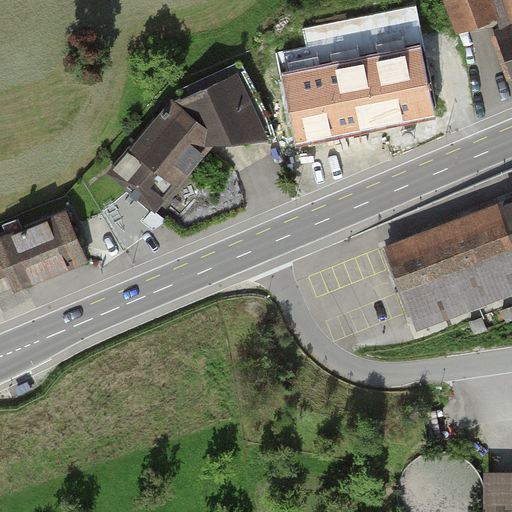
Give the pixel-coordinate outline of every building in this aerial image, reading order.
[(511,0),(447,0),(459,31),(494,18),(511,66),(511,0)] [(324,137),(421,117),(410,67),(378,74),(373,49),(329,58),(334,83),(314,87),(313,80),(287,85),(300,151),(326,146),(324,137)] [(114,175),(159,213),(219,144),(274,140),(241,69),(176,101),(114,175)] [(511,200),(389,247),(417,321),(511,285),(511,200)] [(92,264),(70,211),(0,239),(0,280),(12,275),(20,293),(92,264)] [(482,511),(486,502),(478,469),(467,459),(450,451),(432,452),(417,459),(405,472),(399,487),(401,508),(402,511),(482,511)] [(489,511),(511,511),(511,466),(491,465),(489,511)]
